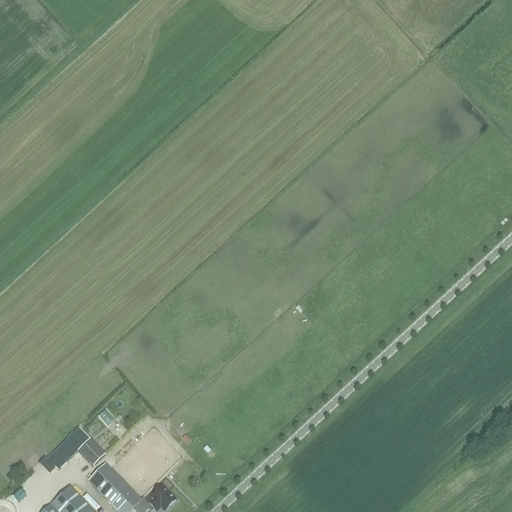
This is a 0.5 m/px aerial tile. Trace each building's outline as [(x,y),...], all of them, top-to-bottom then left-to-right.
[(102,413),(112,420),(117,414),(107,406),(102,413)] [(117,416),(112,421),(119,427),(124,422),(117,416)] [(44,458),(38,463),(49,474),(54,469),(57,472),(89,440),(78,429),(46,460),(44,458)] [(90,438),(89,439),(92,442),(81,453),(93,465),(105,453),(90,438)] [(172,479),(179,485),(200,463),(193,457),(172,479)] [(88,482),(117,511),(129,511),(140,501),(105,465),(88,482)] [(35,472),(30,476),(34,481),(32,483),(36,488),(49,479),(45,474),(39,478),(35,472)] [(92,511),(70,487),(43,511),(92,511)] [(164,511),(176,501),(167,492),(162,497),(158,492),(151,499),(147,503),(155,511),(156,511),(160,508),(163,511),(164,511)]
